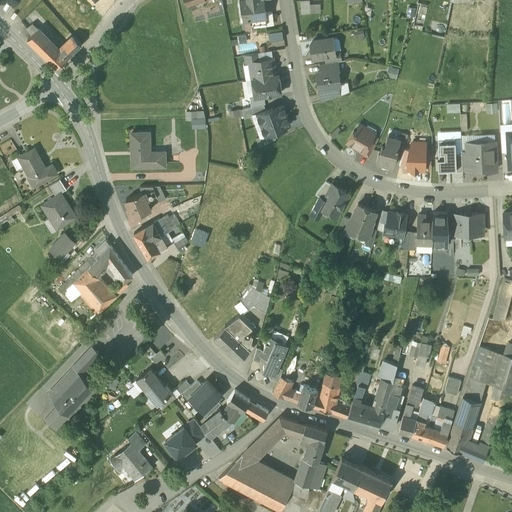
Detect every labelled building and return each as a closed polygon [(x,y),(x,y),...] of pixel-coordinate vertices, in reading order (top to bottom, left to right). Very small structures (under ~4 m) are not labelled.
[(239,0),(243,19),(244,19),(250,18),(250,19),(266,16),(263,0),(239,0)] [(310,13),(309,0),(302,0),(300,0),(301,13),(310,13)] [(429,6),(418,3),(413,24),(425,27),(429,6)] [(266,16),(250,19),(250,24),(251,24),(251,25),(266,23),(266,16)] [(250,18),(244,19),(246,31),(252,30),(251,25),(251,24),(250,24),(250,19),(250,18)] [(58,50),(38,29),(31,35),(27,39),(55,67),(56,67),(67,59),(58,50)] [(363,30),(354,31),(355,38),(364,37),(363,30)] [(282,32),(270,33),(271,40),(283,39),(282,32)] [(81,45),(73,36),(58,50),(67,59),(81,45)] [(330,38),(312,40),(312,42),(310,45),(311,48),(314,50),(315,58),(325,57),(336,55),(335,51),(334,45),(332,45),(330,38)] [(336,55),(325,57),(326,62),(338,61),(341,60),(339,50),(335,51),(336,55)] [(258,53),(245,55),(247,64),(250,63),(250,62),(259,60),(258,53)] [(259,60),(250,62),(250,63),(252,79),(275,75),(273,58),(259,60)] [(326,62),(320,63),(321,71),(336,69),(336,70),(339,69),(338,61),(326,62)] [(321,71),(317,72),(319,80),(320,79),(321,88),(320,88),(320,89),(321,89),(338,86),(338,85),(341,83),(340,77),(337,76),(336,70),(336,69),(321,71)] [(275,75),(252,79),(255,95),(255,97),(264,95),(282,92),(279,75),(275,75)] [(338,86),(321,89),(323,100),(339,94),(338,86)] [(264,95),(255,97),(255,95),(251,96),(253,106),(263,104),(265,103),(264,95)] [(497,101),(487,102),(487,111),(498,111),(497,101)] [(460,111),(460,102),(447,103),(447,111),(460,111)] [(253,106),(242,108),(244,118),(252,115),(257,113),(257,112),(265,109),(263,104),(253,106)] [(265,109),(257,112),(257,113),(261,124),(286,115),(283,105),(273,109),(272,108),(266,110),(265,109)] [(203,110),(184,110),(185,119),(192,119),(203,119),(203,117),(203,110)] [(286,115),(261,124),(265,134),(265,135),(274,132),(273,131),(280,129),(279,128),(290,124),(286,115)] [(192,128),(205,128),(205,117),(203,117),(203,119),(192,119),(192,128)] [(367,130),(366,127),(361,125),(358,126),(356,131),(354,130),(347,141),(363,150),(364,151),(370,139),(373,134),(367,131),(367,130)] [(341,132),(337,128),(330,134),(335,139),(341,132)] [(150,153),(149,130),(138,130),(138,131),(130,132),(131,150),(134,150),(134,165),(165,164),(164,153),(150,153)] [(265,134),(256,137),(259,146),(276,138),(274,132),(265,135),(265,134)] [(408,134),(401,132),(400,138),(400,139),(398,147),(404,148),(408,134)] [(380,150),(380,152),(378,151),(376,161),(393,165),(398,147),(400,139),(400,138),(387,135),(384,146),(382,145),(380,150)] [(370,139),(364,151),(363,150),(362,152),(369,156),(373,148),(376,142),(370,139)] [(462,152),(456,153),(455,139),(437,140),(439,169),(444,169),(444,170),(463,169),(462,152)] [(495,140),(467,141),(467,151),(468,151),(468,166),(469,166),(487,165),(487,169),(496,169),(495,140)] [(407,167),(407,169),(410,169),(410,170),(418,170),(424,170),(425,142),(412,141),(410,150),(407,159),(407,167)] [(45,168),(34,147),(19,156),(30,176),(29,177),(34,185),(56,173),(52,164),(45,168)] [(369,156),(367,158),(376,161),(378,151),(380,152),(380,150),(373,148),(369,156)] [(410,150),(404,148),(399,165),(407,167),(407,159),(410,150)] [(60,178),(50,185),(56,195),(60,192),(66,189),(60,178)] [(326,180),(315,193),(320,195),(324,198),(331,183),(326,180)] [(349,192),(332,182),(331,183),(324,198),(325,196),(327,198),(322,207),(323,208),(337,215),(349,192)] [(153,185),(139,186),(142,192),(144,190),(147,197),(149,196),(150,199),(157,196),(153,185)] [(160,185),(153,185),(157,196),(159,201),(165,198),(160,185)] [(142,192),(125,199),(129,207),(127,208),(131,217),(150,209),(147,200),(150,199),(149,196),(147,197),(144,190),(142,192)] [(76,216),(60,192),(56,195),(42,204),(51,218),(53,216),(60,226),(76,216)] [(311,212),(319,216),(323,208),(322,207),(327,198),(325,196),(324,198),(320,195),(311,212)] [(351,216),(350,216),(350,217),(346,226),(347,227),(356,231),(367,206),(358,202),(354,210),(351,216)] [(367,206),(356,231),(366,235),(367,235),(371,225),(372,225),(371,224),(373,218),(372,217),(376,209),(367,206)] [(388,209),(382,208),(379,220),(385,221),(385,220),(386,220),(388,209)] [(397,211),(388,209),(386,220),(385,220),(385,221),(383,231),(401,234),(402,234),(404,228),(406,212),(404,212),(404,211),(397,210),(397,211)] [(433,218),(432,240),(432,243),(447,243),(448,211),(433,210),(433,218)] [(466,214),(466,212),(460,212),(460,214),(460,220),(459,220),(459,232),(469,232),(469,233),(471,235),(474,235),(477,233),(477,230),(483,229),(483,212),(471,212),(471,213),(466,214)] [(166,213),(153,221),(161,235),(168,231),(174,227),(168,217),(166,213)] [(433,218),(424,218),(425,213),(418,213),(417,230),(416,230),(416,239),(417,239),(432,240),(433,218)] [(174,214),(168,217),(174,227),(180,223),(179,223),(175,215),(174,214)] [(344,214),(336,229),(344,233),(347,227),(346,226),(350,217),(344,214)] [(153,221),(145,226),(134,232),(142,246),(161,235),(153,221)] [(377,228),(371,225),(367,235),(366,235),(364,241),(372,244),(377,228)] [(411,229),(404,228),(402,234),(401,234),(398,245),(409,247),(411,230),(411,229)] [(168,231),(161,235),(167,245),(174,241),(172,237),(168,231)] [(182,231),(172,237),(174,241),(185,235),(182,231)] [(74,242),(64,233),(50,249),(60,258),(74,242)] [(161,235),(142,246),(148,257),(160,250),(167,245),(161,235)] [(174,241),(178,248),(188,241),(185,235),(174,241)] [(132,275),(105,239),(94,249),(94,253),(58,288),(64,293),(67,290),(67,289),(73,283),(98,313),(116,295),(111,290),(96,274),(105,265),(109,261),(119,275),(123,281),(124,281),(132,275)] [(432,240),(417,239),(417,247),(432,248),(432,243),(432,240)] [(119,275),(109,261),(105,265),(110,272),(111,271),(116,277),(119,275)] [(511,279),(504,277),(492,318),(504,321),(511,290),(511,279)] [(123,281),(111,290),(116,295),(125,287),(128,285),(124,281),(123,281)] [(270,296),(252,286),(245,294),(254,304),(254,305),(265,312),(270,296)] [(254,304),(245,294),(241,300),(249,309),(254,305),(254,304)] [(254,325),(251,322),(242,314),(240,315),(252,327),(254,325)] [(252,327),(240,315),(226,326),(225,326),(220,331),(214,337),(214,336),(213,337),(239,361),(250,349),(247,346),(251,342),(253,335),(248,331),(252,327)] [(277,339),(269,335),(262,349),(260,355),(262,356),(267,358),(262,369),(271,373),(274,374),(277,366),(287,345),(276,340),(277,339)] [(381,341),(372,338),(370,343),(379,346),(381,341)] [(417,356),(415,364),(424,366),(426,355),(428,356),(431,346),(426,344),(421,343),(420,343),(419,349),(417,356)] [(91,346),(63,376),(70,382),(79,372),(81,374),(100,354),(91,346)] [(442,346),(439,358),(438,361),(444,363),(446,359),(448,347),(442,346)] [(503,353),(479,346),(472,365),(482,368),(472,399),(480,401),(486,382),(494,385),(503,353)] [(262,349),(256,347),(252,359),(259,362),(262,356),(260,355),(262,349)] [(419,349),(411,347),(410,354),(417,356),(419,349)] [(161,349),(151,357),(155,363),(165,355),(161,349)] [(511,355),(503,353),(494,385),(511,389),(511,355)] [(172,363),(168,357),(159,364),(163,370),(172,363)] [(396,364),(383,360),(378,376),(378,377),(383,378),(392,381),(394,372),(396,364)] [(363,366),(357,363),(350,382),(355,384),(359,371),(362,371),(363,366)] [(472,365),(463,396),(472,399),(482,368),(472,365)] [(277,366),(274,374),(271,373),(269,377),(277,381),(278,380),(280,376),(283,369),(277,366)] [(159,377),(150,367),(138,377),(146,387),(159,377)] [(362,371),(359,371),(355,384),(358,385),(358,384),(364,387),(369,373),(362,371)] [(79,372),(70,382),(63,376),(46,394),(58,404),(45,418),(55,428),(94,386),(81,374),(79,372)] [(406,375),(394,372),(392,381),(391,384),(402,387),(406,375)] [(339,377),(325,374),(323,382),(337,386),(339,377)] [(292,381),(280,376),(278,380),(277,381),(272,392),(284,397),(291,399),(295,390),(288,388),(292,381)] [(159,377),(146,387),(159,402),(173,391),(166,383),(164,385),(159,377)] [(461,380),(448,377),(444,391),(447,392),(456,394),(461,380)] [(383,378),(375,402),(385,405),(385,404),(389,391),(391,384),(392,381),(383,378)] [(185,379),(175,387),(180,393),(181,393),(190,385),(185,379)] [(190,385),(181,393),(187,399),(189,397),(202,384),(197,380),(190,385)] [(202,384),(189,397),(196,404),(213,387),(206,380),(202,384)] [(323,382),(321,391),(317,390),(315,397),(313,406),(331,412),(334,399),(335,399),(335,398),(336,392),(337,386),(323,382)] [(317,389),(303,384),(300,392),(295,390),(291,399),(313,406),(315,397),(317,390),(317,389)] [(358,385),(353,396),(357,398),(361,395),(364,387),(358,384),(358,385)] [(511,389),(494,385),(490,396),(497,399),(511,403),(511,389)] [(412,386),(406,402),(413,404),(413,405),(418,406),(424,389),(412,386)] [(213,387),(196,404),(203,411),(204,412),(216,399),(221,395),(213,387)] [(250,400),(234,389),(227,400),(229,402),(242,410),(242,411),(244,408),(252,412),(257,404),(249,400),(250,400)] [(399,394),(389,391),(385,404),(395,407),(399,394)] [(472,399),(463,396),(454,421),(470,427),(471,428),(480,401),(472,399)] [(435,401),(423,397),(416,419),(415,422),(424,425),(428,413),(431,414),(435,401)] [(342,404),(337,403),(338,399),(335,398),(335,399),(334,399),(331,412),(347,418),(348,415),(350,407),(346,405),(342,404)] [(216,399),(204,412),(203,411),(201,413),(206,418),(221,403),(216,399)] [(511,403),(497,399),(495,405),(503,408),(502,408),(503,409),(511,411),(511,403)] [(373,408),(352,401),(351,404),(350,407),(348,415),(380,424),(384,411),(383,410),(385,405),(375,402),(373,408)] [(229,402),(222,413),(230,420),(233,421),(242,410),(229,402)] [(413,404),(406,402),(402,416),(408,417),(409,416),(410,415),(413,405),(413,404)] [(268,411),(257,404),(252,412),(263,419),(268,411)] [(395,407),(385,404),(385,405),(383,410),(384,411),(380,424),(393,428),(399,408),(395,407)] [(495,405),(493,405),(487,421),(496,425),(497,426),(503,409),(502,408),(503,408),(495,405)] [(454,411),(439,406),(436,418),(442,420),(443,417),(451,420),(454,411)] [(219,410),(200,424),(206,432),(209,437),(230,420),(222,413),(219,410)] [(280,416),(265,431),(275,440),(286,429),(293,432),(296,421),(280,416)] [(416,419),(408,417),(402,416),(398,431),(411,434),(415,422),(416,419)] [(451,420),(443,417),(442,420),(439,430),(447,432),(451,420)] [(195,418),(184,427),(195,441),(206,432),(200,424),(195,418)] [(327,431),(296,421),(293,432),(311,437),(310,438),(311,441),(306,457),(316,461),(327,431)] [(470,427),(454,421),(446,446),(473,457),(478,444),(466,440),(470,427)] [(496,425),(487,421),(479,442),(489,446),(497,426),(496,425)] [(424,425),(415,422),(411,434),(429,440),(433,428),(424,425)] [(166,442),(178,457),(196,442),(195,441),(184,427),(166,442)] [(433,428),(429,440),(443,445),(447,432),(439,430),(433,428)] [(145,445),(135,431),(127,437),(131,442),(132,441),(139,450),(145,445)] [(265,431),(248,447),(258,457),(275,440),(265,431)] [(139,450),(132,441),(131,442),(110,459),(117,468),(124,462),(137,477),(151,466),(139,450)] [(479,442),(478,444),(473,457),(483,461),(484,460),(489,446),(479,442)] [(258,457),(248,447),(243,453),(255,459),(258,457)] [(255,459),(243,453),(219,477),(281,509),(290,491),(296,481),(294,480),(255,459)] [(361,466),(341,456),(332,477),(344,482),(352,486),(361,466)] [(306,457),(304,457),(303,459),(301,461),(294,480),(296,481),(309,485),(317,488),(325,464),(316,461),(306,457)] [(375,511),(391,480),(361,466),(352,486),(370,494),(364,508),(371,511),(375,511)] [(329,511),(344,482),(332,477),(316,511),(329,511)] [(309,485),(296,481),(290,491),(306,496),(309,485)]
